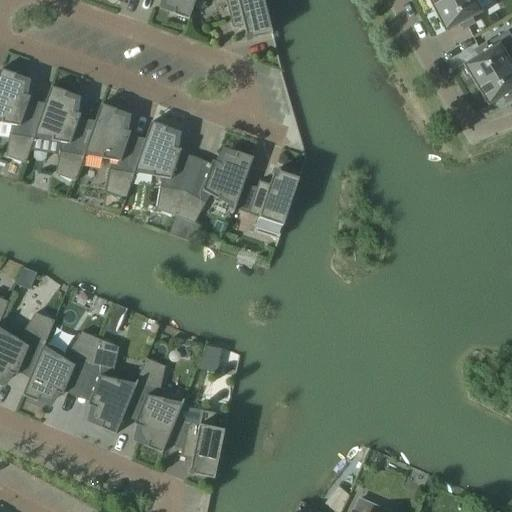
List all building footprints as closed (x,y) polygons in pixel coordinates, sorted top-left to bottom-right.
[(165,0),(164,7),(175,11),(174,15),(189,20),(196,0),(165,0)] [(273,35),(264,0),(226,0),(233,29),(244,26),(248,41),(273,35)] [(455,0),(429,0),(435,11),(455,0)] [(477,0),(455,0),(435,11),(446,32),(462,24),(464,29),(475,24),(472,19),(484,13),(477,0)] [(477,86),(511,63),(511,61),(500,43),(489,49),(486,45),(476,51),(479,56),(464,65),(477,86)] [(511,63),(477,86),(489,106),(504,97),(507,102),(511,98),(511,63)] [(1,69),(0,72),(0,122),(3,122),(2,124),(21,127),(31,96),(25,94),(26,83),(15,79),(17,75),(1,69)] [(66,97),(67,92),(51,87),(34,137),(35,137),(53,140),(53,141),(71,144),(81,114),(75,112),(77,100),(66,97)] [(144,144),(129,138),(132,132),(125,130),(127,118),(116,114),(117,110),(101,105),(84,155),(86,155),(103,158),(103,159),(112,161),(107,193),(126,199),(135,173),(134,172),(144,144)] [(134,172),(135,173),(153,176),(153,177),(171,180),(182,149),(175,147),(177,136),(166,132),(167,128),(152,122),(144,144),(134,172)] [(34,137),(10,134),(6,157),(26,164),(35,137),(34,137)] [(84,155),(60,151),(56,175),(76,182),(86,155),(84,155)] [(203,191),(219,200),(219,199),(235,208),(233,212),(234,213),(253,158),(238,153),(236,157),(225,153),(220,163),(213,161),(203,191)] [(255,232),(279,240),(300,179),(275,171),(270,185),(260,181),(249,214),(259,218),(255,232)] [(185,190),(184,191),(161,187),(157,210),(176,217),(185,190)] [(185,190),(176,217),(195,224),(207,203),(186,191),(186,190),(185,190)] [(16,286),(30,291),(37,274),(24,269),(16,286)] [(0,323),(9,302),(0,298),(0,323)] [(109,319),(121,324),(127,310),(115,305),(109,319)] [(24,334),(44,346),(43,347),(44,348),(55,321),(36,313),(23,334),(24,334)] [(13,338),(0,330),(0,381),(5,384),(17,376),(29,347),(14,337),(13,338)] [(90,366),(101,340),(82,333),(69,353),(71,353),(90,365),(90,366)] [(90,366),(91,366),(113,371),(114,371),(119,348),(101,340),(90,366)] [(59,357),(44,348),(43,347),(23,396),(38,402),(40,398),(51,403),(64,395),(76,366),(60,356),(59,357)] [(221,355),(204,351),(197,370),(217,374),(221,355)] [(146,359),(136,385),(137,386),(137,385),(160,390),(166,367),(146,359)] [(118,382),(119,380),(100,376),(88,405),(92,420),(103,424),(101,428),(117,435),(124,418),(137,386),(118,382)] [(163,454),(167,444),(166,443),(176,421),(185,400),(184,400),(182,405),(164,401),(165,400),(159,398),(160,390),(137,385),(137,386),(124,418),(136,421),(142,423),(138,439),(149,443),(147,448),(163,454)] [(188,424),(176,421),(166,443),(167,444),(184,447),(182,457),(193,459),(190,474),(215,479),(228,416),(202,411),(199,426),(188,423),(188,424)]
